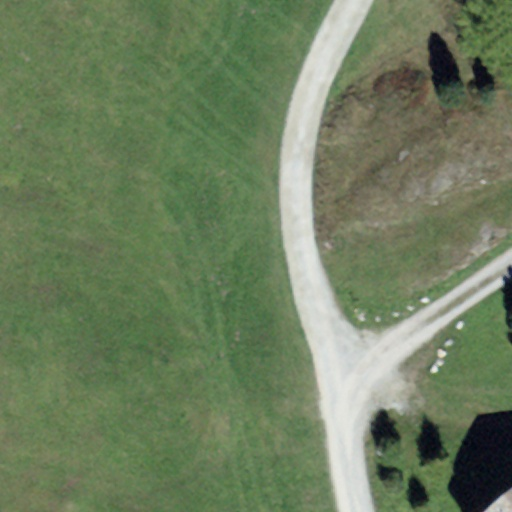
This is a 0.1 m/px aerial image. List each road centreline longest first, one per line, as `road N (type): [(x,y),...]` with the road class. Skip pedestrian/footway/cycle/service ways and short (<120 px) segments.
road 1 (residential): [(354,0),(317,74),(297,143),(302,248),(342,379)]
road 2 (residential): [(358,511),(342,379)]
